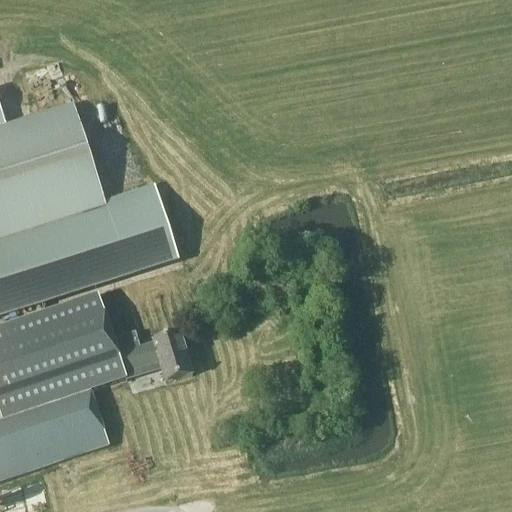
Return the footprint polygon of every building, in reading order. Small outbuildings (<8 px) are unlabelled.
[(73,106),(7,127),(0,129),(0,243),(106,210),(73,106)] [(156,194),(137,200),(106,210),(0,243),(0,322),(179,266),(156,194)] [(113,342),(99,299),(0,332),(0,416),(3,426),(92,395),(113,388),(107,370),(120,365),(113,342)] [(113,388),(161,372),(165,384),(192,376),(180,336),(153,344),(140,348),(135,335),(113,342),(120,365),(107,370),(113,388)] [(3,426),(0,426),(0,483),(109,445),(92,395),(3,426)]
